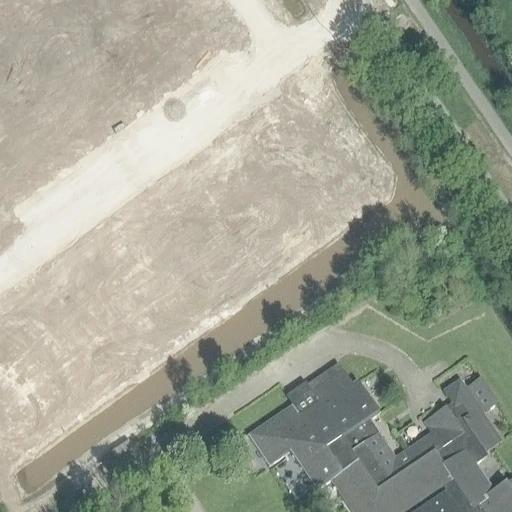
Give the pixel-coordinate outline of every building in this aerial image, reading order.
[(103,5),(95,11),(101,19),(109,13),(103,5)] [(176,10),(158,23),(181,55),(199,42),(176,10)] [(101,19),(95,11),(87,17),(93,25),(101,19)] [(158,23),(141,36),(164,68),(181,55),(158,23)] [(141,36),(123,49),(146,81),(164,68),(141,36)] [(123,49),(105,62),(128,94),(146,81),(123,49)] [(31,58),(23,64),(29,72),(37,66),(31,58)] [(21,78),(29,72),(23,64),(15,69),(21,78)] [(69,89),(51,102),(74,133),(92,120),(69,89)] [(51,102),(33,115),(56,146),(74,133),(51,102)] [(322,102),(298,119),(326,158),(350,140),(322,102)] [(33,115),(15,128),(38,159),(56,146),(33,115)] [(15,128),(0,138),(0,143),(21,172),(38,159),(15,128)] [(259,135),(240,149),(267,185),(286,172),(259,135)] [(240,149),(222,162),(248,199),(267,185),(240,149)] [(201,189),(183,202),(210,239),(228,225),(201,189)] [(183,202),(164,216),(191,252),(210,239),(183,202)] [(128,237),(105,254),(133,293),(157,275),(128,237)] [(84,269),(66,283),(92,319),(111,306),(84,269)] [(66,283),(47,296),(74,332),(92,319),(66,283)] [(21,314),(2,328),(29,364),(47,351),(21,314)] [(2,328),(0,329),(0,363),(10,378),(29,364),(2,328)] [(308,396),(247,438),(268,469),(289,455),(315,494),(330,484),(349,511),(511,511),(511,483),(493,496),(474,467),(481,463),(478,458),(501,442),(483,416),(497,406),(480,382),(466,391),(460,382),(442,394),(451,407),(430,421),(433,425),(426,430),(431,437),(395,462),(369,423),(378,417),(356,384),(352,387),(337,366),(304,389),(308,396)] [(129,443),(102,460),(112,475),(138,457),(129,443)]
